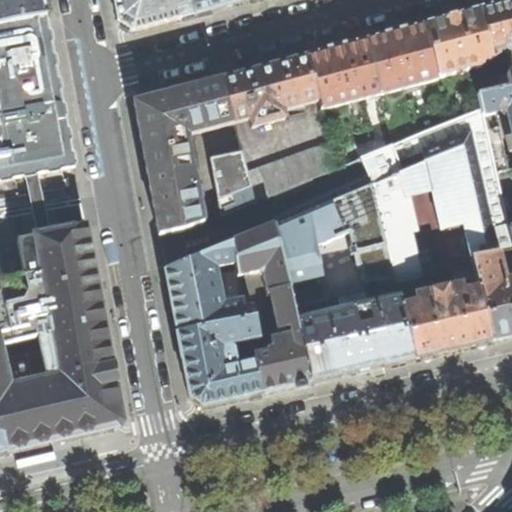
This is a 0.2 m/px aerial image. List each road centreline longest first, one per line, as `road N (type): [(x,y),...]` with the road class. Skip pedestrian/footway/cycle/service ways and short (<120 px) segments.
road 1 (residential): [(166,459),(96,83)]
road 2 (tertiary): [(511,379),(166,459)]
road 3 (residential): [(393,0),(96,83)]
road 4 (tertiary): [(243,511),(511,451)]
road 5 (tertiary): [(166,459),(0,497)]
